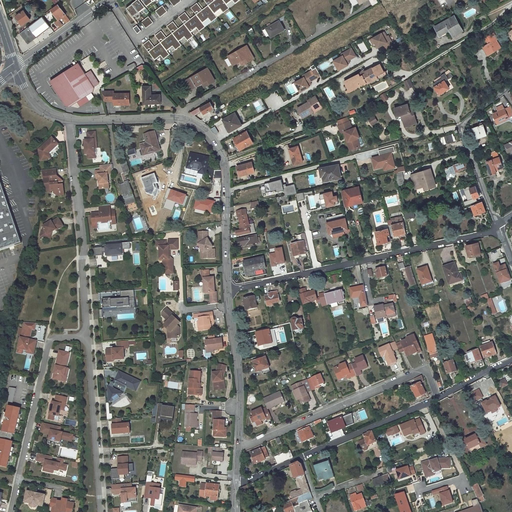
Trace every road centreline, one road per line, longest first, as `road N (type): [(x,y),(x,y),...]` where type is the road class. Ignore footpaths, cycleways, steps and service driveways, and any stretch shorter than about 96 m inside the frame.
road 1 (residential): [(228,289),(499,225)]
road 2 (residential): [(238,448),(426,369),(436,396)]
road 3 (residential): [(89,333),(49,339),(10,511)]
road 4 (residential): [(89,333),(68,120)]
road 5 (residential): [(180,117),(210,135),(225,164),(228,289)]
road 6 (residential): [(102,511),(89,333)]
road 7 (residential): [(499,225),(459,126),(511,84)]
road 8 (residential): [(228,289),(238,448)]
road 9 (unclassified): [(436,396),(302,455)]
road 10 (residential): [(180,117),(296,45)]
